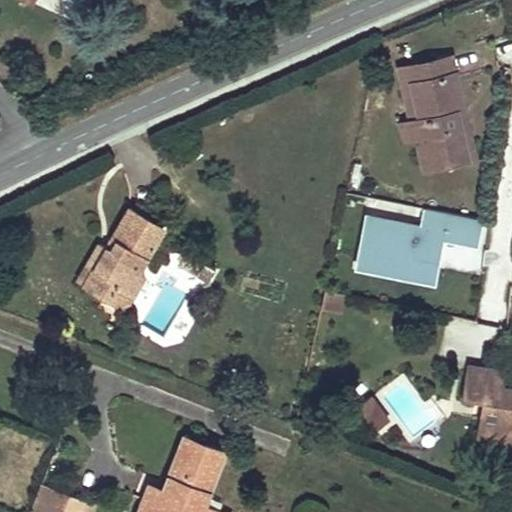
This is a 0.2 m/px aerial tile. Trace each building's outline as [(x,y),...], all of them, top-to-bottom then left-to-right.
[(111,36),(97,42),(102,53),(116,46),(111,36)] [(417,135),(425,167),(466,159),(455,111),(465,109),(453,56),(415,65),(422,95),(413,97),(422,134),(417,135)] [(404,123),(408,138),(417,135),(422,134),(413,97),(422,95),(415,65),(401,68),(413,121),(404,123)] [(466,159),(475,157),(465,109),(455,111),(466,159)] [(440,236),(445,212),(425,207),(421,227),(372,217),(366,245),(360,244),(356,265),(405,275),(409,256),(435,261),(440,236)] [(137,274),(162,229),(128,210),(111,240),(116,243),(111,253),(105,250),(99,246),(87,266),(92,270),(83,286),(105,299),(112,287),(129,297),(142,276),(137,274)] [(445,212),(440,236),(469,242),(474,217),(445,212)] [(366,245),(372,217),(366,216),(360,244),(366,245)] [(111,240),(105,250),(111,253),(116,243),(111,240)] [(214,267),(185,251),(177,264),(207,281),(214,267)] [(431,280),(435,261),(409,256),(405,275),(431,280)] [(87,266),(77,283),(83,286),(92,270),(87,266)] [(112,287),(105,299),(123,309),(129,297),(112,287)] [(324,289),(320,306),(340,311),(344,293),(324,289)] [(505,372),(466,366),(462,399),(496,404),(493,428),(511,432),(510,442),(511,442),(511,388),(503,387),(504,380),(505,372)] [(377,405),(370,396),(357,406),(364,415),(377,405)] [(496,404),(462,399),(457,434),(510,442),(511,432),(493,428),(496,404)] [(388,420),(377,405),(364,415),(375,430),(388,420)] [(203,505),(225,452),(183,435),(162,489),(162,491),(167,493),(162,504),(143,497),(136,511),(217,511),(218,511),(203,505)] [(167,493),(162,491),(162,489),(148,484),(143,497),(162,504),(167,493)] [(80,511),(85,502),(40,485),(29,511),(80,511)] [(91,511),(94,506),(85,502),(80,511),(91,511)]
